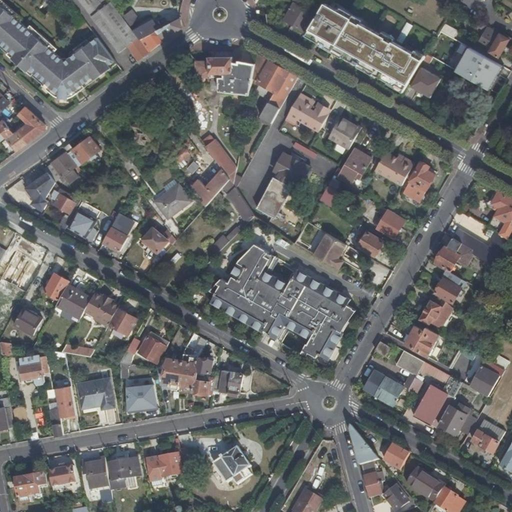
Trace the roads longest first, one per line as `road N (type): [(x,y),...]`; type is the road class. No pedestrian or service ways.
road 1 (residential): [(315,393),(0,210)]
road 2 (residential): [(0,456),(312,402)]
road 3 (residential): [(474,158),(238,24)]
road 4 (residential): [(337,386),(474,158)]
road 5 (residential): [(346,408),(511,496)]
road 6 (residential): [(202,25),(65,129)]
road 7 (unknown): [(311,67),(253,190)]
